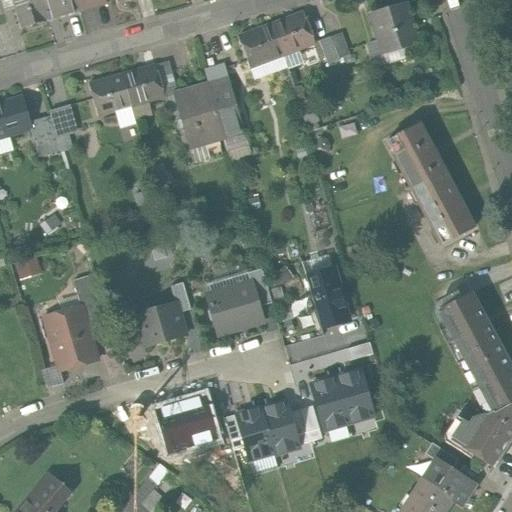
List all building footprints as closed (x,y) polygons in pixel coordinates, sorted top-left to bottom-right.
[(15,8),(13,0),(1,0),(5,11),(15,8)] [(13,0),(15,8),(21,29),(47,21),(41,0),(13,0)] [(41,0),(47,21),(78,12),(74,0),(41,0)] [(74,0),(78,12),(110,2),(108,0),(74,0)] [(379,43),(383,56),(417,46),(404,3),(370,14),(379,43)] [(314,44),(302,13),(270,25),(282,56),(314,44)] [(238,37),(249,68),(282,56),(270,25),(238,37)] [(330,38),(338,60),(350,56),(341,34),(330,38)] [(338,60),(330,38),(319,42),(327,65),(338,61),(338,60)] [(382,56),(383,56),(379,43),(366,46),(373,69),(385,66),(382,56)] [(156,70),(155,66),(122,76),(131,107),(164,98),(156,70)] [(156,70),(164,98),(174,95),(179,93),(171,66),(156,70)] [(207,85),(223,138),(223,140),(244,134),(224,66),(204,72),(207,85)] [(131,107),(122,76),(89,85),(98,117),(131,107)] [(174,95),(189,148),(223,138),(207,85),(179,93),(174,95)] [(0,138),(31,130),(22,98),(0,104),(0,138)] [(310,100),(298,104),(306,127),(317,123),(310,100)] [(67,112),(50,116),(56,135),(72,130),(67,112)] [(56,135),(50,116),(34,121),(40,140),(56,135)] [(386,142),(412,191),(427,183),(433,193),(449,185),(417,125),(386,142)] [(442,246),(473,229),(449,185),(433,193),(427,183),(412,191),(442,246)] [(176,238),(181,248),(190,244),(185,233),(176,238)] [(251,284),(258,308),(272,304),(261,270),(247,274),(250,284),(251,284)] [(347,321),(333,271),(306,279),(320,329),(347,321)] [(74,283),(81,308),(85,319),(106,313),(96,277),(74,283)] [(175,306),(176,306),(179,314),(190,311),(182,284),(170,287),(175,306)] [(251,284),(250,284),(206,297),(210,309),(207,313),(210,322),(214,325),(218,336),(262,323),(258,308),(251,284)] [(497,347),(469,295),(438,312),(466,364),(497,347)] [(144,333),(149,348),(185,337),(179,314),(176,306),(175,306),(168,308),(168,306),(133,317),(143,334),(144,333)] [(44,319),(59,373),(97,362),(85,319),(81,308),(44,319)] [(369,343),(346,350),(350,362),(372,355),(369,343)] [(511,404),(511,374),(497,347),(466,364),(492,412),(494,415),(511,404)] [(360,371),(335,379),(348,425),(373,417),(360,371)] [(335,379),(310,386),(323,431),(348,425),(335,379)] [(203,397),(181,403),(195,450),(217,444),(220,453),(232,449),(223,419),(222,415),(210,418),(203,397)] [(181,403),(154,411),(167,458),(195,450),(181,403)] [(299,449),(297,445),(288,413),(285,403),(260,410),(273,455),(274,456),(299,449)] [(450,441),(491,467),(511,434),(511,404),(494,415),(492,412),(485,416),(473,420),(468,426),(463,422),(450,441)] [(259,408),(235,416),(244,448),(249,462),(273,455),(260,410),(259,408)] [(300,409),(288,413),(297,445),(309,442),(300,409)] [(244,448),(235,416),(223,419),(232,449),(233,452),(244,448)] [(434,461),(435,461),(451,471),(458,461),(431,444),(424,455),(434,461)] [(451,471),(435,461),(434,461),(422,481),(452,500),(451,501),(460,507),(474,486),(451,471)] [(49,474),(17,511),(53,511),(50,509),(67,489),(49,474)] [(132,498),(140,505),(157,486),(149,479),(132,498)] [(444,511),(451,501),(452,500),(422,481),(401,511),(444,511)] [(352,497),(359,501),(367,489),(360,484),(352,497)] [(134,511),(139,507),(140,505),(132,498),(123,490),(108,508),(112,511),(134,511)]
